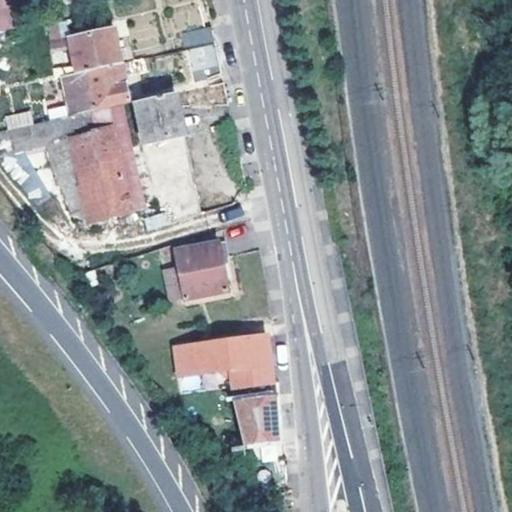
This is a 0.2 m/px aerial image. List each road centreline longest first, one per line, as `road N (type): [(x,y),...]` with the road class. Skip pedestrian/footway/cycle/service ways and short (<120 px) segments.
road 1 (motorway): [(0,261),(112,403),(180,511)]
road 2 (secondary): [(356,511),(287,233)]
road 3 (secondary): [(287,233),(315,511)]
road 4 (secondary): [(287,233),(244,0)]
